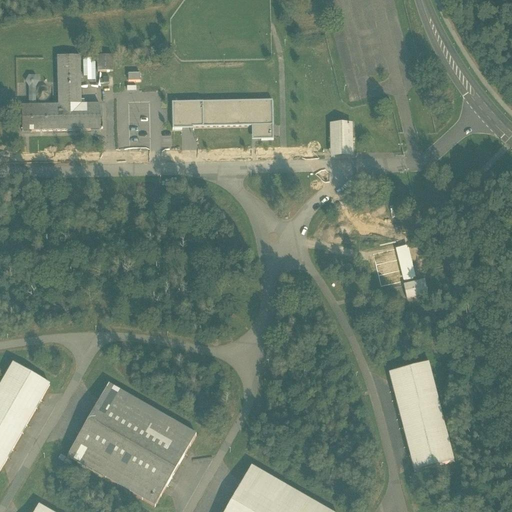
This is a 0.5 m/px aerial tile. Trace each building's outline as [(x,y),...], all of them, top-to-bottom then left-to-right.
[(80,57),(57,58),(58,106),(36,107),(29,107),(21,107),(22,133),(100,131),(99,105),(81,106),(80,57)] [(112,57),(97,57),(97,73),(113,72),(112,57)] [(138,81),(138,73),(126,73),(126,81),(138,81)] [(25,83),(28,89),(35,88),(39,82),(35,76),(28,76),(25,83)] [(273,99),(172,102),(173,129),(252,127),(252,140),(274,139),(273,99)] [(351,154),(351,123),(329,123),(329,154),(344,154),(344,156),(351,156),(351,154)] [(411,226),(397,229),(401,244),(415,241),(411,226)] [(406,246),(402,247),(410,281),(414,281),(406,246)] [(410,281),(402,247),(394,249),(402,283),(410,281)] [(427,295),(424,281),(403,286),(406,300),(427,295)] [(13,365),(0,387),(0,471),(49,386),(13,365)] [(429,365),(389,375),(414,472),(454,462),(429,365)] [(196,436),(108,386),(67,458),(155,508),(196,436)] [(328,511),(251,468),(225,511),(328,511)]
